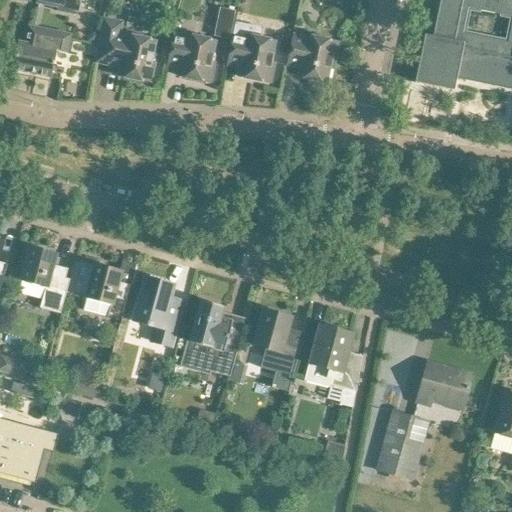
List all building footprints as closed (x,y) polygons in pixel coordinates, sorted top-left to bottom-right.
[(37,0),(37,3),(57,7),(56,11),(74,14),(75,11),(77,11),(79,0),(37,0)] [(511,0),(440,0),(433,36),(424,35),(415,82),(454,90),(456,79),(511,90),(511,0)] [(219,17),(215,36),(230,40),(234,20),(219,17)] [(126,35),(126,37),(123,36),(125,23),(104,19),(95,63),(120,68),(119,74),(118,76),(121,77),(125,78),(151,83),(155,63),(151,62),(156,41),(126,35)] [(226,66),(239,68),(238,74),(237,77),(240,77),(244,78),(271,83),(275,64),(271,63),(275,42),(260,39),(262,28),(235,23),(233,34),(226,66)] [(66,53),(70,35),(29,27),(26,44),(18,42),(13,69),(52,77),(56,51),(66,53)] [(88,37),(87,42),(97,44),(99,33),(94,32),(88,37)] [(179,68),(178,74),(178,76),(180,77),(211,83),(215,63),(211,63),(216,42),(186,36),(186,37),(173,34),(167,66),(179,68)] [(299,68),(298,74),(297,76),(300,77),(304,78),(327,83),(331,61),(335,62),(339,43),(305,36),(305,37),(294,35),(293,34),(286,66),(299,68)] [(20,284),(18,293),(42,299),(40,308),(61,314),(66,294),(70,280),(65,279),(68,269),(53,265),(57,254),(29,246),(23,271),(20,281),(21,282),(20,284)] [(75,259),(70,280),(66,294),(86,299),(83,310),(108,317),(112,306),(113,306),(115,298),(126,301),(130,286),(119,283),(122,271),(94,264),(75,259)] [(8,281),(20,284),(21,282),(20,281),(23,271),(11,268),(8,281)] [(172,347),(182,306),(183,302),(170,298),(174,285),(145,277),(133,321),(155,327),(151,341),(172,347)] [(220,319),(221,313),(223,307),(201,301),(190,341),(184,365),(210,372),(230,377),(244,325),(220,319)] [(284,346),(292,317),(263,309),(253,346),(268,350),(265,361),(274,372),(292,377),(299,350),(284,346)] [(356,392),(363,357),(361,356),(360,360),(347,357),(353,335),(318,325),(308,364),(304,381),(330,388),(331,385),(356,392)] [(0,356),(0,371),(23,378),(27,363),(0,356)] [(462,409),(471,376),(454,371),(453,375),(427,368),(428,364),(427,364),(417,401),(418,401),(419,401),(431,405),(432,404),(432,401),(462,409)] [(77,381),(74,393),(99,399),(102,388),(77,381)] [(33,399),(36,389),(13,383),(10,392),(33,399)] [(490,448),(511,454),(511,393),(505,392),(505,394),(501,396),(499,403),(501,407),(494,433),(490,448)] [(413,418),(392,412),(376,470),(412,480),(428,422),(414,418),(413,418)] [(0,473),(35,483),(45,445),(53,448),(52,452),(53,453),(58,435),(0,418),(0,473)] [(323,460),(341,465),(345,446),(328,441),(323,460)]
